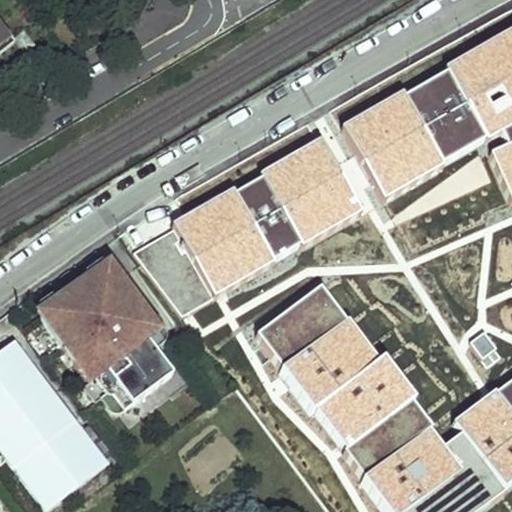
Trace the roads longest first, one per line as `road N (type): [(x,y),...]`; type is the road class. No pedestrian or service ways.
road 1 (unclassified): [(474,0),(154,181),(0,288)]
road 2 (residential): [(0,147),(198,29),(211,13)]
